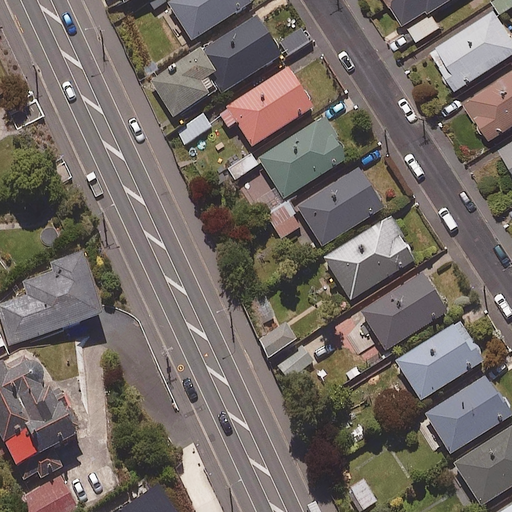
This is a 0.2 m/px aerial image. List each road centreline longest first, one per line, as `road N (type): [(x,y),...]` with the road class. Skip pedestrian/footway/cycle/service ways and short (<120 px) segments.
road 1 (tertiary): [(43,0),(280,511)]
road 2 (residential): [(324,0),(511,293)]
